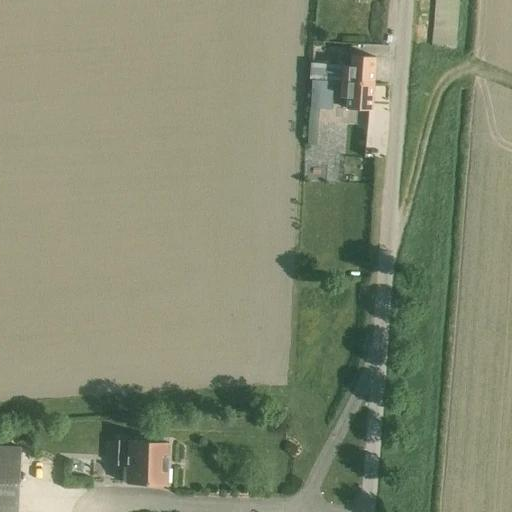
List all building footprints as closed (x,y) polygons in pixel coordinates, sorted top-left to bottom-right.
[(454,48),(458,0),(435,0),(431,46),(454,48)] [(375,57),(355,56),(343,55),(343,66),(311,64),(310,79),(342,81),(342,82),(373,84),(375,57)] [(331,110),(334,82),(312,81),(307,144),(316,145),(319,109),(331,110)] [(346,109),(371,111),(373,84),(342,82),(341,98),(347,98),(346,109)] [(126,484),(146,485),(166,486),(168,443),(118,441),(117,466),(127,466),(126,484)] [(0,511),(17,511),(21,447),(0,446),(0,511)]
